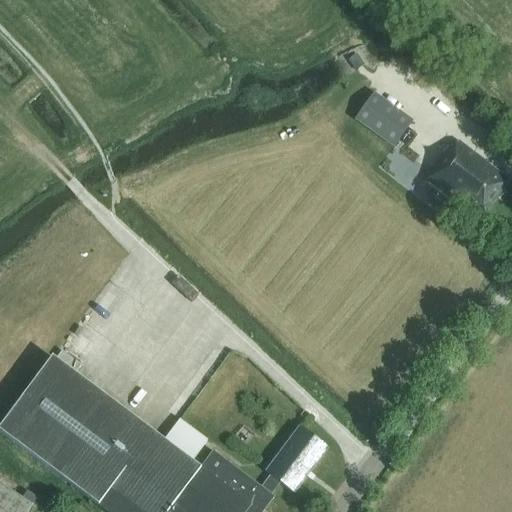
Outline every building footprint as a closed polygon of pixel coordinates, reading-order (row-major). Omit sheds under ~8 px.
[(356,71),(363,66),(356,56),(348,61),(356,71)] [(375,94),(355,120),(394,149),(413,123),(375,94)] [(479,222),(509,182),(458,143),(448,155),(446,153),(424,183),(463,213),(465,210),(479,222)] [(386,168),(395,175),(402,165),(393,158),(386,168)] [(97,507),(104,511),(263,511),(273,499),(270,497),(280,484),(270,477),(261,490),(213,454),(201,470),(53,360),(114,279),(41,224),(0,279),(0,434),(97,507)] [(270,477),(280,484),(293,494),(326,450),(300,430),(267,474),(270,477)] [(0,511),(28,511),(32,506),(0,485),(0,511)]
